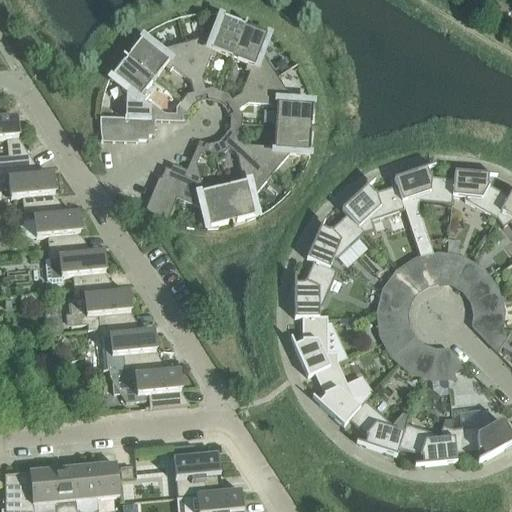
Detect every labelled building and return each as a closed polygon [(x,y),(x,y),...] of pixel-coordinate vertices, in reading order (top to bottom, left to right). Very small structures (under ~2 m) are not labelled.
[(185,42),(201,101),(207,99),(208,102),(210,101),(215,103),(220,93),(211,90),(205,91),(202,80),(210,59),(215,61),(217,55),(232,61),(246,23),(245,23),(244,27),(220,18),(213,37),(186,44),(186,41),(185,42)] [(225,106),(228,111),(279,78),(279,77),(277,78),(262,56),(269,37),(245,28),(247,23),(246,23),(232,61),(247,66),(244,72),(249,74),(241,95),(231,101),(228,96),(220,93),(215,103),(221,105),(222,108),(225,106)] [(196,102),(201,101),(185,42),(184,42),(185,44),(159,52),(143,39),(127,59),(123,56),(123,57),(154,82),(164,69),(169,73),(172,69),(190,83),(193,94),(187,96),(181,103),(190,110),(194,106),(196,105),(196,102)] [(137,121),(136,145),(138,145),(138,143),(148,143),(148,139),(154,139),(154,123),(184,124),(184,117),(187,117),(187,115),(190,110),(181,103),(176,110),(176,117),(164,116),(146,102),(149,98),(145,94),(154,82),(123,57),(122,58),(126,61),(110,81),(126,93),(125,120),(125,121),(137,121)] [(279,78),(228,111),(231,116),(228,117),(230,120),(229,125),(241,126),(242,117),(238,112),(248,106),(271,107),(270,112),(276,113),(275,128),(315,131),(315,130),(311,130),(312,104),(292,103),(278,80),(280,79),(279,78)] [(0,159),(0,174),(37,171),(18,141),(15,120),(5,121),(0,114),(0,113),(0,142),(7,142),(9,159),(0,159)] [(114,120),(100,120),(99,125),(100,131),(100,137),(101,143),(100,143),(100,144),(113,144),(114,120)] [(113,144),(125,145),(125,121),(125,120),(114,120),(113,144)] [(125,121),(125,145),(136,145),(137,121),(125,121)] [(230,135),(226,139),(273,179),(273,178),(271,177),(289,156),(309,157),(311,131),(315,132),(315,131),(275,128),(274,144),(268,143),(267,148),(245,147),(236,140),(241,135),(241,126),(229,125),(229,131),(227,133),(230,135)] [(239,186),(224,190),(233,229),(234,229),(233,224),(258,218),(253,199),(270,178),(272,180),(273,179),(226,139),(222,144),(220,142),(218,144),(213,145),(215,157),(224,154),(228,149),(237,157),(242,179),(237,180),(239,186)] [(215,157),(213,145),(207,147),(205,146),(204,148),(198,146),(186,173),(171,166),(169,172),(165,170),(161,179),(159,179),(158,180),(180,189),(176,200),(201,211),(206,231),(231,225),(232,229),(233,229),(224,190),(208,193),(207,187),(202,189),(196,167),(201,156),(207,159),(215,157)] [(394,181),(396,188),(404,212),(410,230),(420,259),(433,257),(417,207),(418,204),(452,207),(453,199),(452,199),(454,182),(453,182),(429,179),(427,172),(434,169),(434,168),(426,170),(394,181)] [(22,201),(23,214),(62,210),(54,198),(52,177),(41,178),(37,171),(0,174),(0,183),(9,183),(10,202),(22,201)] [(488,178),(454,174),(453,182),(454,182),(452,199),(453,199),(464,200),(463,203),(496,221),(511,193),(511,192),(508,199),(487,187),(488,179),(496,180),(496,178),(488,178)] [(158,180),(154,191),(175,199),(176,200),(180,189),(158,180)] [(371,223),(404,212),(396,188),(373,196),(368,190),(374,184),(373,183),(367,189),(342,212),(364,236),(374,233),(371,223)] [(175,199),(154,191),(149,201),(171,210),(175,199)] [(511,193),(496,221),(502,230),(510,224),(511,226),(511,193)] [(144,213),(145,214),(146,213),(150,216),(156,219),(161,221),(166,224),(171,210),(149,201),(144,213)] [(47,240),(48,254),(87,250),(79,237),(77,216),(66,217),(62,210),(23,214),(24,223),(34,222),(36,241),(47,240)] [(320,230),(306,261),(337,274),(329,270),(333,260),(336,261),(364,236),(342,212),(341,212),(347,217),(329,234),(321,230),(324,223),(323,223),(320,230)] [(113,289),(105,277),(103,255),(92,256),(87,250),(48,254),(49,263),(45,263),(47,282),(52,286),(61,285),(61,281),(72,280),(74,293),(113,289)] [(416,260),(419,268),(440,263),(440,255),(433,257),(420,259),(416,260)] [(440,255),(440,263),(460,267),(463,260),(440,255)] [(402,279),(419,268),(416,260),(396,273),(402,279)] [(483,272),(463,260),(460,267),(478,278),(483,272)] [(294,287),(294,320),(302,320),(319,320),(319,309),(322,309),(337,274),(306,261),(313,264),(303,287),(295,287),(295,278),(294,278),(294,287)] [(483,272),(478,278),(490,295),(498,291),(483,272)] [(382,292),(389,296),(402,279),(396,273),(382,292)] [(89,333),(99,332),(138,329),(130,316),(128,295),(117,296),(113,289),(74,293),(75,302),(70,303),(71,316),(67,316),(68,328),(89,326),(89,333)] [(490,295),(496,315),(504,314),(498,291),(490,295)] [(382,292),(376,315),(384,316),(389,296),(382,292)] [(504,314),(496,315),(494,336),(501,338),(504,314)] [(376,315),(379,339),(387,337),(384,316),(376,315)] [(291,341),(290,342),(293,349),(307,380),(314,377),(337,366),(337,356),(327,356),(327,326),(327,320),(319,320),(302,320),(302,321),(302,345),(294,348),(291,341)] [(355,320),(339,320),(339,327),(344,327),(344,331),(355,331),(355,320)] [(123,358),(124,372),(163,368),(155,355),(153,334),(142,335),(138,329),(99,332),(100,342),(110,341),(111,360),(123,358)] [(379,339),(390,360),(397,355),(387,337),(379,339)] [(390,360),(409,375),(412,368),(397,355),(390,360)] [(318,406),(343,429),(365,404),(372,395),(361,379),(346,385),(337,366),(314,377),(324,399),(319,405),(313,400),(312,401),(318,406)] [(189,408),(180,395),(178,374),(167,375),(163,368),(124,372),(109,373),(110,380),(112,385),(114,397),(120,397),(126,406),(145,404),(145,398),(148,398),(149,412),(189,408)] [(409,375),(431,383),(432,375),(412,368),(409,375)] [(455,382),(453,375),(453,374),(432,375),(431,383),(455,382)] [(49,378),(39,385),(46,395),(53,390),(53,385),(49,378)] [(363,448),(396,459),(406,427),(405,427),(409,416),(400,414),(389,426),(365,404),(343,429),(348,423),(367,439),(364,447),(356,445),(356,446),(363,448)] [(480,454),(484,461),(477,465),(478,467),(485,463),(511,446),(511,441),(502,424),(491,430),(490,428),(489,428),(487,412),(458,415),(459,431),(453,432),(455,457),(456,457),(480,454)] [(423,468),(456,465),(455,457),(453,432),(452,422),(445,422),(439,438),(406,427),(396,459),(398,452),(422,459),(422,467),(414,468),(415,469),(423,468)] [(176,501),(241,494),(221,495),(220,481),(218,457),(195,460),(194,448),(171,450),(172,462),(174,481),(176,500),(176,501)] [(94,469),(95,481),(97,502),(119,500),(117,481),(116,471),(116,467),(94,469)] [(72,471),(73,481),(76,511),(97,511),(97,502),(95,481),(94,469),(72,471)] [(120,470),(121,481),(126,481),(132,480),(131,469),(120,470)] [(52,481),(54,511),(76,511),(73,481),(72,471),(51,473),(52,481)] [(29,475),(30,481),(32,511),(54,511),(52,481),(51,473),(29,475)] [(32,511),(30,481),(29,475),(4,478),(4,479),(5,479),(5,481),(5,511),(32,511)] [(242,511),(241,494),(176,501),(177,511),(242,511)]
